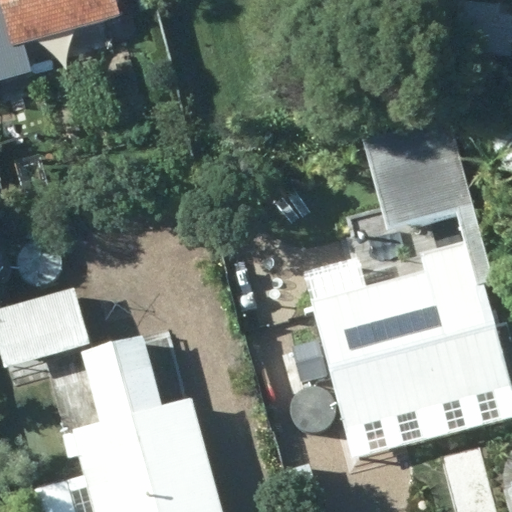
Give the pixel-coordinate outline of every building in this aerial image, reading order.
[(0,0),(0,84),(36,74),(28,45),(128,19),(123,0),(0,0)] [(322,0),(324,11),(370,6),(369,0),(322,0)] [(511,1),(493,0),(462,0),(456,67),(511,72),(511,1)] [(490,164),(511,168),(511,116),(500,114),(490,164)] [(123,212),(91,219),(97,249),(129,242),(123,212)] [(187,215),(138,229),(146,260),(196,246),(187,215)] [(511,394),(511,364),(480,242),(428,257),(433,275),(320,305),(355,436),(511,394)] [(242,261),(256,307),(289,297),(277,251),(242,261)] [(87,290),(0,311),(0,374),(101,350),(87,290)] [(230,511),(202,406),(170,415),(151,343),(92,360),(109,428),(70,439),(76,466),(89,463),(94,481),(30,499),(33,511),(230,511)] [(304,453),(322,511),(363,511),(341,442),(304,453)]
